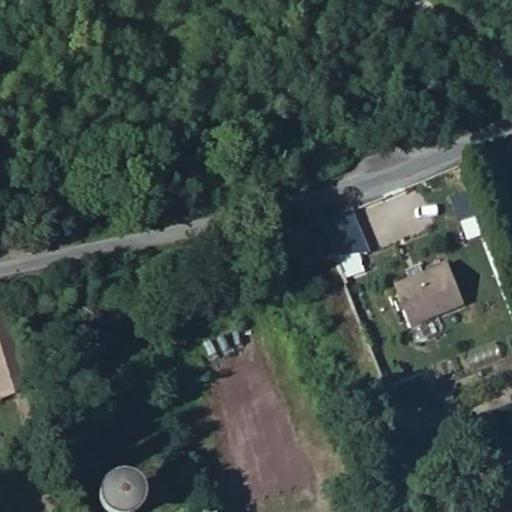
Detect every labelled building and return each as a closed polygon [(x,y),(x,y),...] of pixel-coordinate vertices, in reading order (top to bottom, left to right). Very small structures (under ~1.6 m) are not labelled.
[(511,142),(503,147),(511,171),(511,142)] [(319,225),(335,265),(362,254),(346,212),(318,224),(319,225)] [(394,293),(410,335),(465,313),(448,271),(394,293)] [(8,317),(7,314),(0,316),(0,395),(13,392),(26,431),(41,426),(39,421),(20,357),(8,317)] [(111,490),(108,492),(104,494),(103,495),(101,497),(100,498),(99,501),(98,503),(97,505),(97,509),(97,511),(133,511),(134,511),(134,509),(134,505),(133,502),(132,500),(130,497),(128,494),(126,493),(122,491),(120,490),(115,490),(111,490)]
